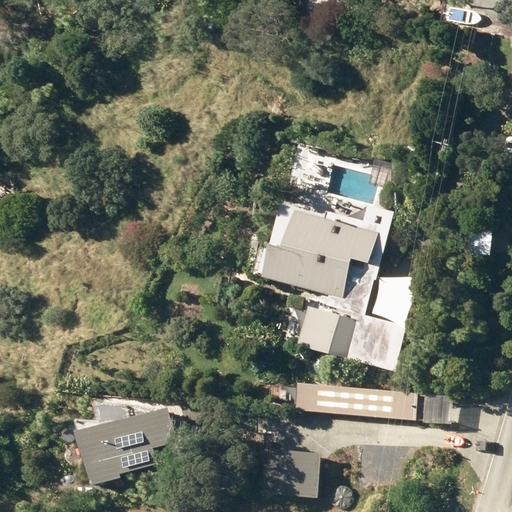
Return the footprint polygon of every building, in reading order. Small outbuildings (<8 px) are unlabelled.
[(316,315),(307,353),(402,372),(412,328),(371,319),(379,283),(383,284),(398,215),(373,210),(369,227),(332,218),(331,223),(291,214),(273,286),(333,301),(331,311),(356,317),(354,323),(316,315)] [(420,424),(422,390),(299,383),(296,416),(420,424)] [(430,391),(428,424),(457,426),(459,393),(430,391)] [(239,400),(239,408),(248,408),(248,400),(239,400)] [(424,456),(412,453),(408,470),(421,473),(424,456)] [(354,498),(358,472),(345,469),(340,496),(354,498)] [(387,478),(377,507),(391,511),(401,483),(387,478)]
